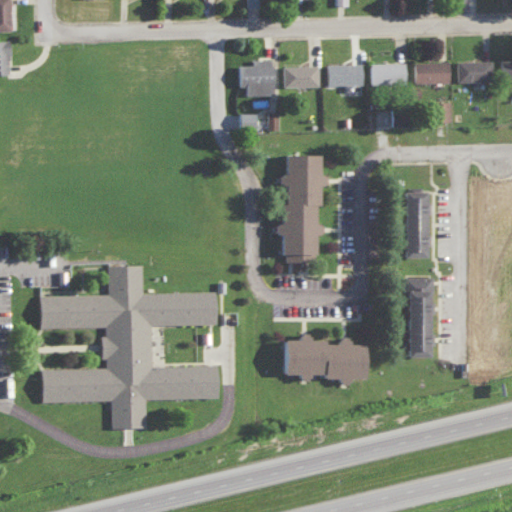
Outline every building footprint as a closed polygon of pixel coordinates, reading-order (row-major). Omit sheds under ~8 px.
[(511,56),(496,58),(497,79),(511,78),(511,56)] [(233,63),(234,84),(241,84),(242,93),(269,92),(268,57),(248,58),(248,62),(233,63)] [(487,58),(453,59),(453,80),(488,79),(487,58)] [(410,81),(445,80),(444,59),(410,60),(410,81)] [(366,61),(366,81),(401,80),(401,60),(366,61)] [(322,62),(323,83),(357,82),(356,61),(322,62)] [(314,63),(279,64),(280,85),(314,84),(314,63)] [(428,120),(445,120),(445,100),(429,99),(428,120)] [(387,124),(404,124),(403,107),(387,108),(387,124)] [(264,128),(274,128),(274,110),(264,110),(264,128)] [(252,111),(234,111),(234,127),(252,127),(252,111)] [(314,152),(279,152),(279,172),(273,172),(273,183),(279,182),(279,201),(276,201),(276,221),(270,221),(270,232),(275,232),(275,251),(281,251),(281,258),(309,258),(309,231),(317,231),(317,220),(310,220),(310,202),(314,202),(314,182),(320,182),(320,172),(314,172),(314,152)] [(397,189),(398,255),(420,255),(420,243),(426,243),(426,232),(420,232),(420,212),(426,211),(426,201),(420,201),(420,188),(397,189)] [(99,366),(36,366),(36,400),(106,399),(106,426),(141,425),(141,396),(212,395),(212,363),(147,364),(146,323),(211,322),(211,289),(138,290),(137,262),(103,263),(104,292),(34,292),(34,326),(98,325),(99,366)] [(402,354),(423,354),(422,343),(429,343),(429,331),(424,331),(423,290),(428,290),(428,274),(400,275),(402,354)] [(360,341),(343,341),(343,335),(334,334),(333,341),(319,341),(320,337),(303,337),(303,331),(294,331),(294,337),(278,337),(276,373),(302,374),(302,373),(334,374),(333,382),(343,382),(343,375),(358,376),(360,341)]
